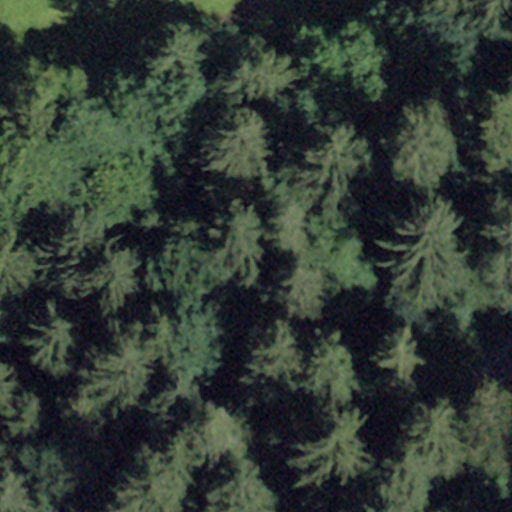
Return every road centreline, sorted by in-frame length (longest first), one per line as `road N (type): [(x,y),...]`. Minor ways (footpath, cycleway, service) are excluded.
road 1 (track): [(267,0),(128,89),(68,115),(0,128)]
road 2 (unclassified): [(379,511),(511,364)]
